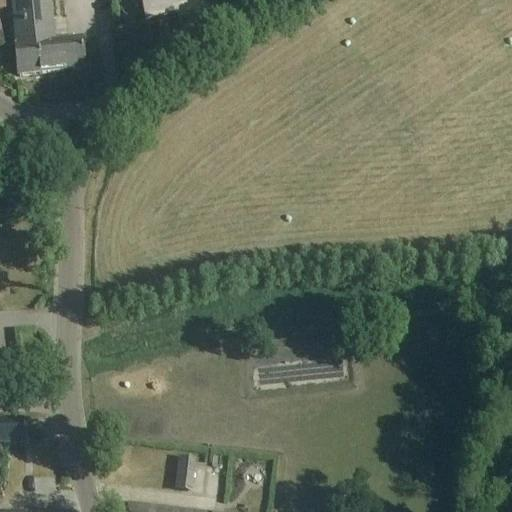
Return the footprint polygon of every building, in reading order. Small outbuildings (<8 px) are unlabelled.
[(37,9),(51,7),(49,0),(8,0),(14,50),(41,46),(37,9)] [(208,13),(204,0),(140,0),(145,21),(182,13),(183,19),(208,13)] [(37,9),(41,46),(49,46),(50,54),(59,53),(61,74),(83,72),(80,43),(55,46),(51,7),(37,9)] [(18,79),(61,74),(59,53),(50,54),(49,46),(41,46),(14,50),(18,79)] [(0,432),(23,432),(23,421),(23,419),(0,419),(0,432)]
